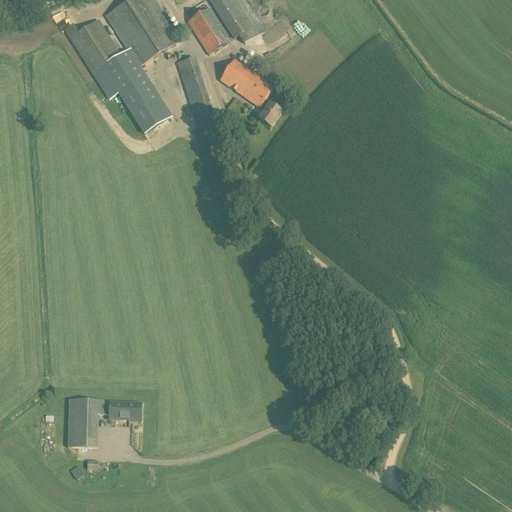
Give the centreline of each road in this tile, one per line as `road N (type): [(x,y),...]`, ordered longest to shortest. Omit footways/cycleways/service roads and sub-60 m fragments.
road 1 (track): [(384,481),(408,401),(390,328),(251,200)]
road 2 (track): [(434,511),(289,428),(178,462),(135,460)]
